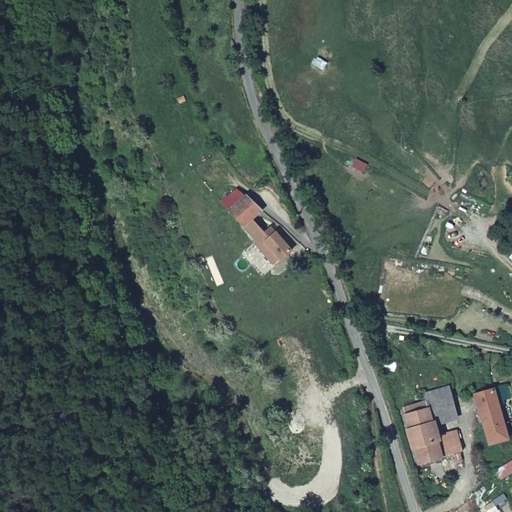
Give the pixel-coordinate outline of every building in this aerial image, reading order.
[(246,196),(228,210),(255,242),(254,243),(273,266),(290,252),(271,229),(265,232),(254,219),(260,213),(246,196)] [(428,407),(452,400),(449,386),(424,393),(428,407)] [(494,388),(466,396),(481,446),(509,438),(507,431),(494,388)] [(457,417),(452,400),(428,407),(433,424),(457,417)] [(443,458),(463,451),(457,430),(437,436),(433,424),(428,407),(399,415),(416,468),(444,459),(443,458)]
